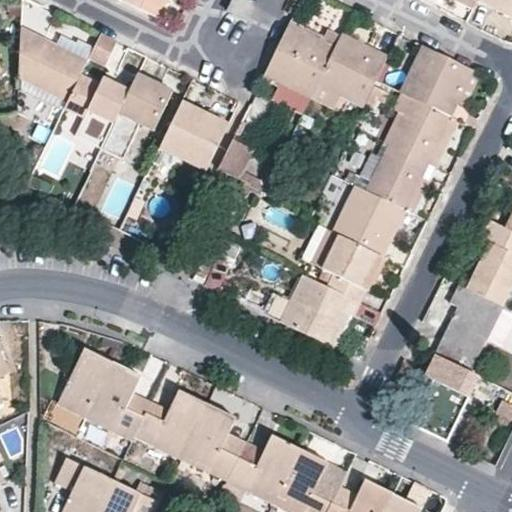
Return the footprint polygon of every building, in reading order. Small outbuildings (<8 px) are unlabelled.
[(124,0),(125,0),(161,18),(169,0),(124,0)] [(247,0),(234,0),(230,11),(248,20),(256,4),(247,0)] [(511,0),(478,0),(511,17),(511,0)] [(335,48),(290,26),(266,76),(311,98),(318,85),(335,48)] [(87,61),(20,29),(18,77),(68,100),(81,75),(87,61)] [(118,43),(100,35),(89,57),(107,65),(118,43)] [(377,81),(388,58),(343,35),(335,48),(318,85),(364,106),(377,81)] [(472,77),(475,72),(423,47),(401,93),(404,94),(452,118),(459,105),(472,77)] [(90,111),(114,123),(129,92),(104,79),(102,85),(81,75),(68,100),(65,108),(86,117),(90,111)] [(156,130),(173,92),(138,75),(129,92),(114,123),(111,132),(130,141),(139,122),(156,130)] [(459,105),(465,108),(479,80),(472,77),(459,105)] [(430,165),(452,118),(404,94),(396,112),(404,115),(389,144),(430,165)] [(229,124),(183,102),(161,147),(206,171),(229,124)] [(111,132),(114,123),(90,111),(86,117),(76,138),(101,150),(111,132)] [(430,165),(437,168),(460,121),(452,118),(430,165)] [(254,150),(234,141),(220,170),(239,180),(254,150)] [(423,179),(430,165),(389,144),(367,191),(407,211),(415,214),(429,182),(423,179)] [(161,183),(168,169),(154,162),(147,176),(161,183)] [(384,257),(390,245),(407,211),(367,191),(357,186),(341,218),(334,232),(341,235),(379,254),(384,257)] [(390,245),(398,248),(415,214),(407,211),(390,245)] [(341,218),(329,213),(322,226),(334,232),(341,218)] [(481,237),(489,242),(465,290),(502,308),(511,287),(511,231),(506,229),(490,220),(481,237)] [(324,269),(341,235),(334,232),(322,226),(319,225),(303,258),(324,269)] [(363,288),(379,254),(341,235),(324,269),(335,274),(328,287),(362,304),(368,291),(363,288)] [(363,288),(368,291),(384,257),(379,254),(363,288)] [(217,292),(229,270),(204,256),(192,278),(217,292)] [(362,304),(328,287),(304,275),(291,302),(283,320),(282,322),(334,347),(350,316),(355,318),(362,304)] [(449,303),(457,308),(434,356),(470,373),(502,308),(465,290),(457,286),(449,303)] [(511,287),(502,308),(511,313),(511,287)] [(283,320),(291,302),(274,294),(266,312),(283,320)] [(0,402),(3,401),(0,394),(0,377),(11,371),(0,347),(0,402)] [(280,349),(276,356),(293,365),(297,358),(280,349)] [(113,363),(85,350),(59,404),(86,418),(113,363)] [(426,373),(434,377),(409,426),(447,443),(479,377),(470,373),(434,356),(426,373)] [(113,363),(86,418),(133,440),(135,436),(144,416),(128,408),(135,394),(142,377),(113,363)] [(144,416),(135,436),(181,459),(207,405),(180,392),(170,410),(165,421),(146,412),(144,416)] [(135,394),(128,408),(144,416),(146,412),(151,402),(135,394)] [(151,402),(146,412),(165,421),(170,410),(151,402)] [(511,418),(511,409),(501,404),(497,412),(511,418)] [(181,459),(190,463),(206,471),(228,481),(239,458),(221,450),(229,434),(236,419),(207,405),(181,459)] [(239,458),(246,443),(229,434),(221,450),(239,458)] [(239,458),(228,481),(274,504),(300,450),(272,437),(257,467),(239,458)] [(327,511),(332,503),(315,494),(329,464),(300,450),(274,504),(290,511),(327,511)] [(55,483),(73,492),(63,511),(97,511),(113,481),(67,458),(55,483)] [(201,481),(206,471),(190,463),(185,473),(201,481)] [(341,485),(347,473),(329,464),(315,494),(332,503),(341,485)] [(97,511),(154,511),(159,503),(113,481),(97,511)] [(359,494),(351,511),(350,511),(332,503),(327,511),(385,511),(393,496),(366,482),(359,494)] [(424,505),(431,491),(414,483),(408,497),(424,505)] [(332,503),(350,511),(351,511),(359,494),(341,485),(332,503)] [(393,496),(385,511),(420,511),(422,509),(406,502),(393,496)] [(424,505),(408,497),(406,502),(422,509),(424,505)]
